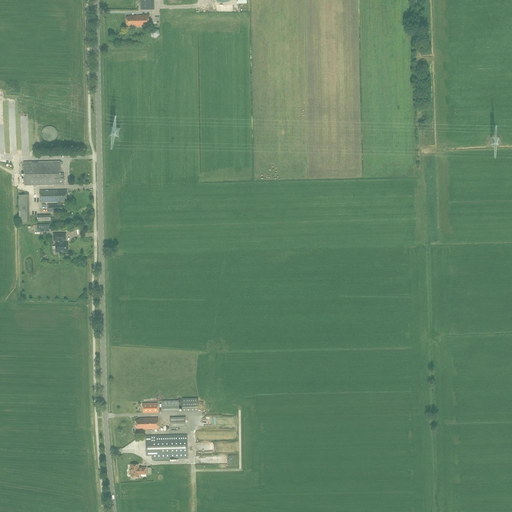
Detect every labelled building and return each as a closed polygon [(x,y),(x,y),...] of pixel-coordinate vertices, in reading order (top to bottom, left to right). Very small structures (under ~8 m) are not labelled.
[(140,0),(141,10),(151,10),(151,0),(140,0)] [(129,16),(129,17),(126,17),(126,26),(133,25),(133,27),(149,26),(148,15),(129,16)] [(159,30),(154,28),(150,32),(151,37),(156,38),(160,35),(159,30)] [(64,173),(60,173),(60,161),(24,162),(24,185),(64,185),(64,173)] [(67,190),(40,191),(40,202),(58,202),(58,204),(48,205),(48,211),(63,211),(62,204),(61,204),(61,202),(67,202),(67,190)] [(19,222),(29,222),(28,195),(18,195),(19,222)] [(66,234),(54,234),(54,241),(57,240),(57,243),(56,243),(56,252),(68,252),(68,243),(64,243),(64,241),(66,241),(66,234)] [(162,399),(162,412),(171,412),(170,399),(162,399)] [(198,399),(182,399),(182,412),(198,411),(198,399)] [(158,403),(143,404),(143,413),(158,412),(158,403)] [(170,417),(170,428),(186,427),(186,417),(170,417)] [(143,429),(158,429),(158,418),(139,418),(139,420),(136,420),(136,428),(143,428),(143,429)] [(187,435),(151,436),(146,436),(146,456),(152,456),(152,459),(188,459),(187,435)] [(131,465),(131,474),(131,476),(139,476),(139,474),(146,474),(146,468),(140,468),(138,468),(138,465),(131,465)]
